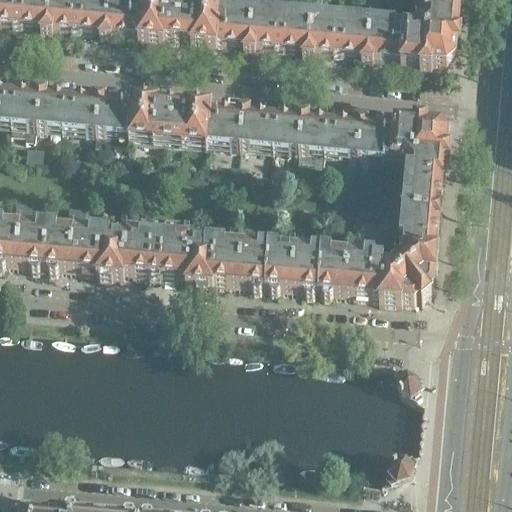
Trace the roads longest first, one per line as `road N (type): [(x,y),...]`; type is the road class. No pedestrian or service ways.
road 1 (residential): [(0,68),(494,111)]
road 2 (residential): [(465,342),(0,299)]
road 3 (tertiary): [(494,111),(465,342)]
road 4 (tertiary): [(465,342),(446,511)]
road 5 (residential): [(0,496),(164,511)]
